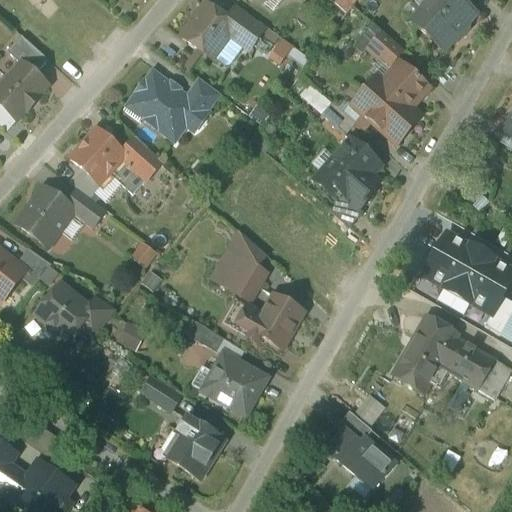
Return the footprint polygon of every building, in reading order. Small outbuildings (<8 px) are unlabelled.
[(356,0),(332,0),(333,0),(349,11),(356,0)] [(457,0),(440,0),(428,14),(423,10),(411,24),(444,53),(476,16),(457,0)] [(206,7),(182,40),(212,62),(215,58),(219,58),(225,49),(224,45),(230,37),(236,29),(227,22),(206,7)] [(266,30),(237,9),(227,22),(236,29),(230,37),(250,52),(266,30)] [(405,49),(384,30),(370,45),(391,64),(405,49)] [(297,45),(286,36),(272,55),(283,63),(297,45)] [(48,62),(22,38),(7,54),(21,66),(22,66),(35,77),(48,62)] [(21,66),(0,90),(0,107),(17,122),(26,112),(28,113),(40,100),(38,98),(47,88),(35,77),(22,66),(21,66)] [(400,67),(383,86),(376,80),(352,107),(397,148),(403,141),(403,140),(410,133),(407,131),(419,118),(411,111),(429,91),(417,81),(417,82),(400,67)] [(188,100),(153,75),(146,84),(145,83),(137,95),(138,96),(128,109),(175,144),(200,111),(200,110),(188,100)] [(199,85),(188,100),(200,110),(200,111),(206,115),(218,99),(199,85)] [(305,96),(317,109),(327,100),(316,87),(305,96)] [(356,127),(332,105),(322,117),(346,138),(356,127)] [(122,155),(97,132),(71,161),(99,187),(122,161),(125,158),(122,155)] [(511,138),(506,135),(500,145),(511,151),(511,138)] [(163,164),(136,140),(122,155),(125,158),(122,161),(146,183),(163,164)] [(351,142),(315,183),(331,197),(336,192),(343,198),(359,212),(372,197),(370,196),(379,186),(371,179),(381,168),(351,142)] [(67,206),(45,190),(17,227),(47,250),(72,216),(75,213),(67,206)] [(106,214),(77,192),(67,206),(75,213),(72,216),(93,232),(106,214)] [(359,212),(343,198),(330,213),(350,230),(362,215),(359,212)] [(511,269),(445,231),(418,279),(492,321),(511,285),(511,269)] [(267,259),(240,235),(213,282),(232,294),(249,264),(258,270),(267,259)] [(157,256),(142,246),(131,261),(146,271),(157,256)] [(52,267),(28,251),(20,263),(24,266),(21,270),(27,274),(22,280),(34,290),(52,267)] [(0,253),(0,305),(1,306),(22,280),(27,274),(21,270),(0,253)] [(258,270),(249,264),(232,294),(231,295),(250,306),(268,275),(258,270)] [(61,288),(51,300),(46,300),(39,309),(39,314),(37,318),(66,341),(77,328),(83,327),(93,314),(89,311),(61,288)] [(304,316),(273,298),(263,315),(249,307),(237,328),(251,336),(248,342),(256,346),(260,339),(283,353),(304,316)] [(117,313),(97,299),(89,311),(93,314),(83,327),(97,338),(117,313)] [(457,337),(427,320),(394,378),(423,396),(431,383),(455,340),(457,337)] [(224,341),(197,326),(189,339),(216,355),(224,341)] [(145,337),(128,327),(118,345),(135,355),(145,337)] [(511,372),(455,340),(431,383),(440,388),(447,375),(494,402),(511,372)] [(266,381),(224,357),(203,394),(245,418),(266,381)] [(181,400),(151,380),(141,396),(172,415),(172,414),(181,400)] [(372,433),(349,414),(337,429),(343,434),(344,434),(359,447),(363,442),(364,442),(372,433)] [(223,442),(187,420),(187,421),(177,436),(183,440),(169,463),(201,483),(211,465),(209,464),(223,442)] [(364,442),(363,442),(359,447),(344,434),(343,434),(326,454),(372,493),(394,468),(364,442)] [(0,454),(0,477),(11,461),(0,454)] [(40,471),(15,506),(23,511),(50,511),(66,489),(40,471)]
